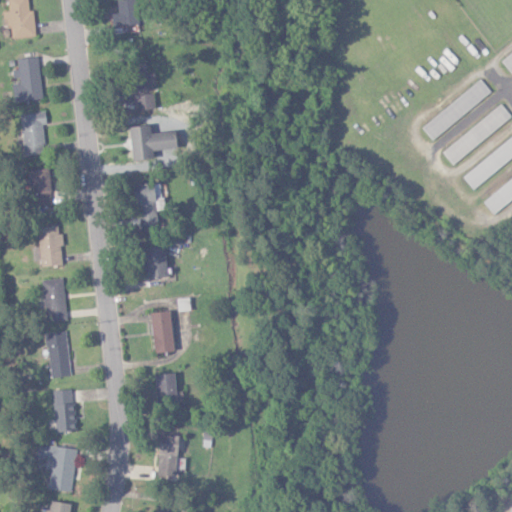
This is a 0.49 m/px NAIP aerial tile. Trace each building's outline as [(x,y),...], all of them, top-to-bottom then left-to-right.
[(6,0),(7,11),(2,11),(2,26),(9,26),(10,38),(34,36),(32,9),(27,10),(26,0),(6,0)] [(115,0),(116,13),(111,13),(111,26),(136,25),(135,0),(115,0)] [(510,74),(511,72),(511,51),(500,61),(510,74)] [(37,56),(16,59),(19,82),(10,83),(13,102),(42,98),(37,56)] [(129,59),(130,91),(146,91),(145,59),(129,59)] [(490,92),(479,79),(420,127),(431,140),(490,92)] [(154,108),(152,93),(133,96),(136,111),(154,108)] [(511,117),(500,104),(440,152),(451,165),(511,117)] [(42,123),(45,123),(44,112),(19,113),(22,155),(43,154),(42,123)] [(127,127),(131,161),(153,158),(152,151),(174,148),(172,131),(150,133),(149,125),(127,127)] [(511,136),(461,177),(471,190),(511,157),(511,136)] [(29,207),(51,205),(46,168),(24,170),(29,207)] [(511,198),(511,176),(481,201),(491,214),(511,198)] [(138,227),(156,224),(154,211),(164,210),(159,182),(132,187),(138,227)] [(62,265),(57,225),(35,227),(40,267),(62,265)] [(163,247),(140,248),(142,278),(164,277),(163,247)] [(39,280),(45,322),(66,319),(60,277),(39,280)] [(153,354),(173,352),(168,311),(148,313),(153,354)] [(44,333),(50,378),(70,375),(64,330),(44,333)] [(154,375),(155,405),(174,404),(173,374),(154,375)] [(52,390),(54,432),(74,431),(72,390),(52,390)] [(155,476),(174,477),(176,436),(157,435),(155,476)] [(47,489),(70,492),(75,449),(36,445),(35,458),(50,460),(47,489)] [(511,511),(511,486),(500,511),(511,511)] [(66,511),(67,503),(47,502),(47,510),(38,509),(38,511),(66,511)]
